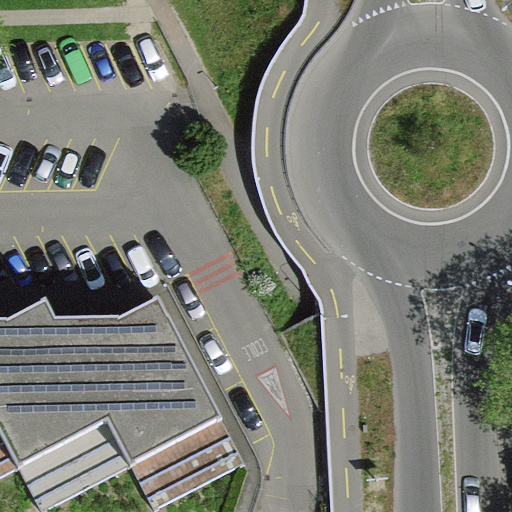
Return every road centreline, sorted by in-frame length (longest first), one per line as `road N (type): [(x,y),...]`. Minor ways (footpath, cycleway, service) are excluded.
road 1 (primary): [(477,511),(474,340),(502,230)]
road 2 (primary): [(372,236),(412,337),(419,511)]
road 3 (primary): [(382,46),(352,69),(331,101),(323,138),(327,176),(344,210),(372,236)]
road 4 (primary): [(372,236),(438,254),(502,230)]
road 5 (primary): [(498,54),(441,33),(382,46)]
